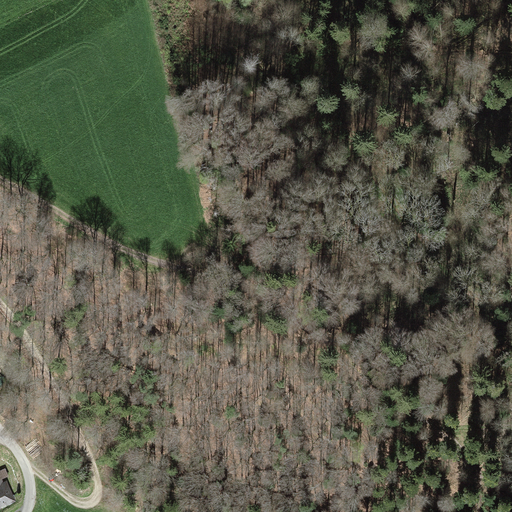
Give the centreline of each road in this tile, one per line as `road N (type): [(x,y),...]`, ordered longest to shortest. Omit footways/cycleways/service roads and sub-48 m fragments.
road 1 (track): [(332,0),(338,91),(362,166),(456,283),(511,311)]
road 2 (track): [(511,428),(464,426),(414,410),(296,318),(224,283)]
road 3 (track): [(25,466),(72,499),(92,499),(98,483),(60,394),(0,301)]
road 4 (track): [(0,177),(118,246),(224,283)]
